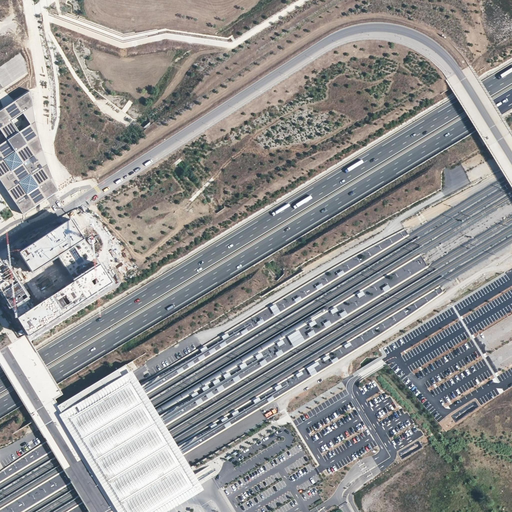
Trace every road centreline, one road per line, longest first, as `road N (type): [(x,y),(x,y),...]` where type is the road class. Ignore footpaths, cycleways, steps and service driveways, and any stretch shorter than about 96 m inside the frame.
road 1 (motorway): [(0,406),(511,95)]
road 2 (motorway): [(511,75),(0,385)]
road 3 (tertiary): [(69,205),(325,41),(366,27),(435,46),(511,159)]
